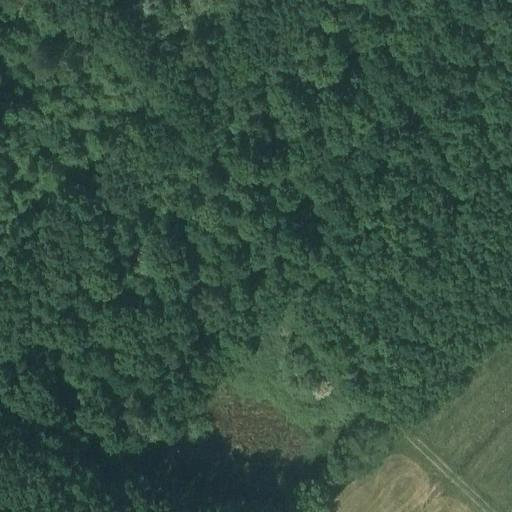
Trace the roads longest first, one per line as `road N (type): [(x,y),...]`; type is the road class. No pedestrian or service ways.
road 1 (track): [(511,58),(133,451),(58,441),(0,422)]
road 2 (track): [(0,280),(279,0)]
road 3 (track): [(482,511),(275,305)]
